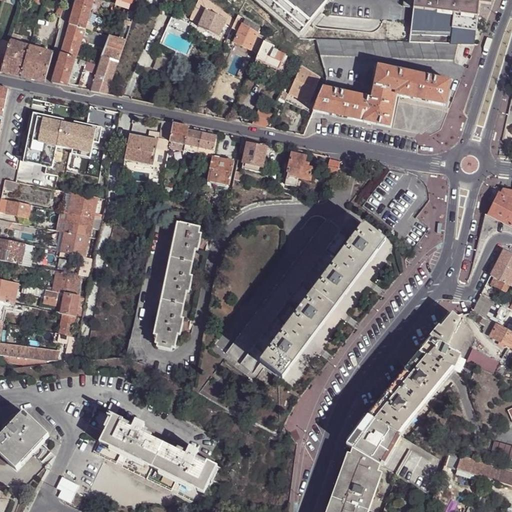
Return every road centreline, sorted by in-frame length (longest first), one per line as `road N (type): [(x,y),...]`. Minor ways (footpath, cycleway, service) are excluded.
road 1 (residential): [(47,90),(431,163)]
road 2 (residential): [(433,277),(346,392),(326,449)]
road 3 (residential): [(326,449),(355,392),(442,286)]
road 4 (residential): [(511,1),(465,148)]
road 5 (residential): [(481,152),(511,36)]
